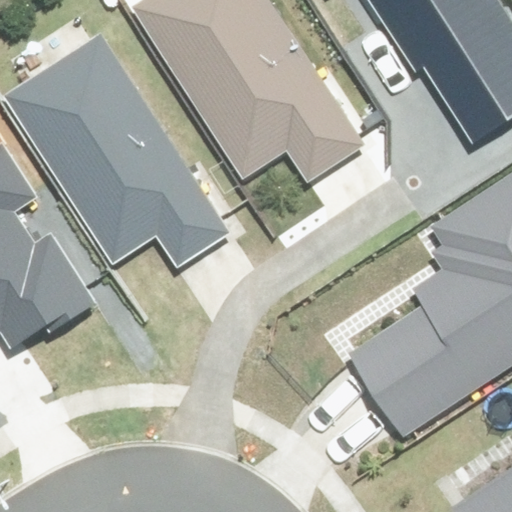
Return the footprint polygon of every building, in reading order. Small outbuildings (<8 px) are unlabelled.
[(265,0),(162,0),(141,14),(248,178),(292,150),(308,175),(358,143),(265,0)] [(511,27),(494,0),(369,0),(466,148),(511,118),(511,27)] [(104,42),(10,102),(117,267),(161,238),(177,263),(227,231),(104,42)] [(0,330),(11,347),(100,290),(62,232),(51,239),(28,204),(40,197),(8,147),(0,151),(0,330)] [(511,183),(435,234),(454,264),(419,287),(431,306),(353,355),(407,438),(511,369),(511,183)] [(511,511),(511,472),(453,510),(453,511),(511,511)]
